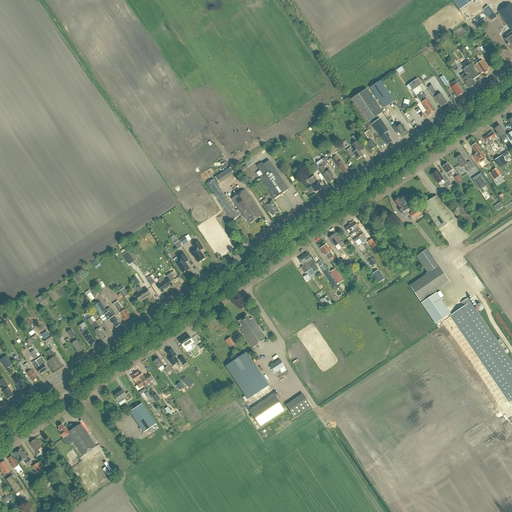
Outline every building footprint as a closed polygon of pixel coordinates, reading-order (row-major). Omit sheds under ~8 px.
[(451,0),(459,11),(475,0),(451,0)] [(511,50),(511,6),(510,4),(498,12),(511,32),(505,36),(506,38),(504,39),(511,50)] [(489,16),(494,13),(488,5),(484,9),(489,16)] [(480,56),(483,54),(479,47),(475,49),(480,56)] [(484,74),(487,71),(487,70),(488,69),(482,61),(475,66),(481,74),(483,72),(484,74)] [(478,76),(470,65),(464,69),(466,72),(461,76),(463,79),(462,79),(469,89),(475,84),(472,80),(478,76)] [(445,86),(448,84),(443,76),(439,78),(445,86)] [(412,91),(421,85),(417,79),(408,85),(406,86),(409,91),(411,89),(412,91)] [(457,97),(462,93),(456,84),(458,83),(456,80),(450,84),(452,86),(451,87),(457,97)] [(383,108),(393,101),(380,81),(369,88),(383,108)] [(366,124),(383,112),(367,89),(350,100),(366,124)] [(423,92),(422,92),(416,96),(422,106),(428,115),(429,115),(430,115),(434,112),(435,111),(429,102),(428,102),(424,95),(425,94),(423,92)] [(435,95),(433,96),(434,98),(441,108),(447,103),(440,94),(438,95),(436,97),(435,95)] [(391,142),(388,137),(389,136),(387,133),(388,132),(379,119),(371,124),(383,142),(384,141),(386,145),(391,142)] [(398,126),(396,124),(392,127),(395,132),(398,130),(401,135),(406,132),(401,124),(398,126)] [(506,136),(504,134),(504,133),(499,126),(494,129),(499,137),(502,141),(507,138),(511,145),(511,132),(506,136)] [(371,141),(370,139),(373,138),(369,131),(364,134),(369,142),(366,144),(371,150),(376,147),(372,140),(371,141)] [(492,132),(488,135),(483,138),(487,144),(492,141),(496,138),(492,132)] [(363,156),(360,152),(363,149),(362,148),(357,141),(352,145),(356,150),(353,152),(351,148),(346,151),(351,158),(355,156),(357,160),(363,156)] [(475,144),(471,146),(474,151),(473,151),(475,154),(473,156),(477,162),(478,164),(482,162),(486,159),(481,151),(478,147),(475,144)] [(506,160),(511,157),(507,151),(502,154),(506,160)] [(467,164),(461,155),(455,159),(461,168),(464,166),(468,172),(474,168),(470,162),(467,164)] [(501,156),(495,160),(500,168),(506,164),(501,156)] [(339,163),(335,157),(332,159),(336,165),(340,171),(341,171),(343,174),(346,171),(343,167),(344,167),(341,161),(339,163)] [(274,199),(288,189),(269,161),(258,168),(263,176),(259,178),(274,199)] [(329,170),(327,172),(323,166),(326,165),(323,161),(320,163),(322,166),(319,168),(327,180),(328,180),(330,183),(334,180),(332,177),(333,176),(329,170)] [(449,167),(447,164),(442,167),(446,174),(447,173),(449,177),(452,175),(450,171),(452,170),(450,166),(449,167)] [(216,182),(232,175),(229,168),(213,175),(216,182)] [(497,178),(501,176),(496,169),(492,171),(497,178)] [(441,177),(437,171),(431,175),(437,184),(443,180),(445,183),(443,185),(446,188),(451,184),(444,175),(441,177)] [(480,174),(473,179),(478,187),(485,182),(480,174)] [(317,181),(314,176),(307,181),(309,183),(311,185),(310,185),(315,192),(318,191),(322,188),(319,185),(320,184),(317,181)] [(206,184),(216,197),(232,221),(238,216),(228,201),(227,202),(226,199),(227,199),(222,193),(213,179),(206,184)] [(250,224),(262,216),(245,190),(231,199),(245,220),(247,219),(250,224)] [(412,207),(404,196),(399,199),(397,199),(395,200),(395,201),(400,209),(399,210),(401,214),(412,207)] [(453,221),(436,196),(422,206),(417,209),(418,209),(410,214),(413,219),(421,214),(426,211),(439,230),(453,221)] [(268,203),(266,199),(262,202),(265,205),(270,213),(270,212),(272,216),(278,212),(276,208),(276,207),(272,200),(268,203)] [(350,225),(359,239),(364,236),(361,232),(362,232),(358,227),(355,222),(350,225)] [(354,242),(359,239),(350,225),(345,229),(354,242)] [(337,238),(334,235),(329,238),(335,247),(338,244),(341,248),(344,246),(342,242),(340,243),(337,238)] [(183,245),(189,241),(185,236),(179,240),(183,245)] [(205,258),(200,251),(203,249),(198,241),(192,245),(195,250),(190,253),(193,257),(194,257),(198,263),(205,258)] [(333,257),(330,252),(326,245),(320,249),(325,256),(326,255),(329,259),(333,257)] [(127,253),(123,256),(129,265),(133,262),(127,253)] [(182,273),(189,269),(185,263),(188,260),(183,253),(177,257),(179,261),(175,263),(182,273)] [(303,256),(302,256),(307,264),(307,263),(308,263),(314,271),(317,275),(321,273),(315,265),(316,264),(315,262),(313,259),(311,260),(307,253),(303,256)] [(302,256),(298,259),(303,266),(302,267),(300,268),(304,274),(306,273),(311,269),(307,263),(307,264),(302,256)] [(323,264),(320,267),(323,272),(333,287),(337,284),(327,269),(323,264)] [(448,282),(437,266),(426,274),(408,286),(419,302),(448,282)] [(378,270),(372,274),(378,283),(384,279),(378,270)] [(159,278),(167,289),(173,285),(171,282),(174,280),(172,276),(170,273),(166,276),(168,279),(165,281),(162,276),(159,278)] [(334,277),(339,284),(343,281),(338,274),(334,277)] [(130,278),(134,285),(138,283),(134,276),(130,278)] [(162,293),(167,289),(159,278),(157,279),(160,284),(157,286),(162,293)] [(100,290),(105,286),(102,281),(96,285),(100,290)] [(138,287),(145,299),(151,295),(146,288),(143,290),(140,286),(138,287)] [(140,303),(145,299),(138,287),(135,289),(138,293),(135,296),(140,303)] [(435,324),(450,314),(436,293),(421,303),(435,324)] [(42,307),(47,303),(42,295),(37,298),(42,307)] [(324,309),(331,306),(326,295),(319,298),(324,309)] [(450,317),(443,321),(444,322),(502,407),(506,405),(509,403),(509,402),(511,401),(511,400),(511,363),(507,356),(468,298),(461,303),(464,306),(450,316),(450,317)] [(103,313),(106,310),(100,301),(94,306),(100,315),(103,313)] [(121,309),(119,306),(116,309),(119,314),(120,313),(125,321),(130,317),(127,313),(128,313),(125,309),(124,311),(122,308),(121,309)] [(110,308),(106,310),(103,313),(108,320),(109,320),(112,324),(113,324),(116,328),(117,327),(119,326),(120,325),(117,322),(118,321),(115,316),(116,315),(113,311),(112,311),(110,308)] [(90,318),(89,315),(84,318),(85,321),(87,320),(90,325),(93,329),(94,331),(97,335),(100,339),(104,336),(102,332),(102,331),(100,328),(96,321),(93,323),(90,318)] [(250,320),(247,316),(238,322),(241,326),(239,327),(242,332),(241,332),(252,349),(266,339),(252,318),(250,320)] [(90,345),(95,342),(86,328),(88,327),(84,322),(78,326),(82,331),(81,332),(83,335),(82,335),(88,343),(89,343),(90,345)] [(71,339),(76,336),(71,330),(67,333),(71,339)] [(49,336),(47,332),(42,336),(44,339),(43,340),(46,344),(53,339),(50,335),(49,336)] [(179,340),(185,349),(194,343),(188,334),(179,340)] [(78,353),(82,350),(83,349),(77,340),(72,344),(78,353)] [(205,347),(198,352),(205,362),(211,357),(205,347)] [(173,366),(178,362),(174,356),(176,355),(172,349),(167,353),(171,359),(169,360),(173,366)] [(52,358),(58,368),(62,365),(55,356),(50,350),(46,352),(51,359),(52,358)] [(247,400),(268,386),(246,353),(225,367),(247,400)] [(7,356),(0,361),(6,369),(13,365),(7,356)] [(183,365),(187,362),(183,356),(179,359),(183,365)] [(19,359),(18,357),(14,360),(18,366),(23,362),(20,358),(19,359)] [(40,374),(47,370),(44,365),(46,363),(42,357),(35,361),(39,367),(36,369),(40,374)] [(55,370),(58,368),(52,358),(51,359),(48,361),(51,366),(52,365),(55,370)] [(158,369),(164,365),(159,358),(153,362),(158,369)] [(274,373),(284,366),(280,360),(270,366),(274,373)] [(35,375),(32,370),(31,368),(28,363),(25,365),(28,370),(29,372),(27,373),(30,377),(33,381),(37,378),(35,375)] [(136,374),(140,380),(141,380),(145,385),(153,380),(149,374),(144,377),(140,371),(136,374)] [(139,381),(140,380),(136,374),(132,377),(134,380),(140,389),(144,386),(142,383),(140,384),(139,381)] [(17,375),(12,378),(17,385),(21,390),(28,386),(25,382),(22,377),(19,378),(17,375)] [(8,388),(6,385),(7,385),(3,379),(0,380),(0,381),(4,387),(1,389),(3,391),(2,391),(8,399),(13,396),(11,392),(8,388)] [(144,399),(147,397),(144,393),(146,391),(144,387),(138,391),(144,399)] [(125,395),(122,390),(113,396),(118,402),(124,398),(126,402),(132,398),(129,393),(125,395)] [(259,428),(285,411),(273,393),(248,410),(259,428)] [(157,394),(152,397),(156,403),(161,400),(157,394)] [(283,404),(291,419),(309,408),(300,394),(283,404)] [(144,433),(156,424),(142,404),(129,412),(144,433)] [(169,416),(173,413),(168,407),(165,409),(169,416)] [(96,446),(81,424),(68,432),(65,428),(62,425),(61,425),(59,426),(59,427),(58,427),(59,429),(58,430),(60,432),(59,432),(63,438),(64,438),(65,439),(69,436),(83,456),(96,446)] [(40,453),(38,450),(42,448),(37,440),(36,441),(35,440),(31,442),(32,444),(31,445),(37,455),(40,453)] [(23,453),(20,449),(14,454),(17,458),(20,463),(23,461),(24,463),(25,462),(27,465),(32,462),(30,459),(28,459),(24,452),(23,453)] [(15,461),(12,457),(8,459),(11,463),(10,463),(15,470),(16,469),(19,474),(23,472),(19,465),(18,465),(15,460),(15,461)] [(14,475),(11,470),(5,461),(0,464),(0,468),(4,475),(3,476),(16,494),(22,491),(12,476),(14,475)] [(38,475),(44,471),(43,469),(44,468),(40,461),(39,462),(33,466),(38,475)] [(5,502),(13,497),(10,493),(3,498),(5,502)]
